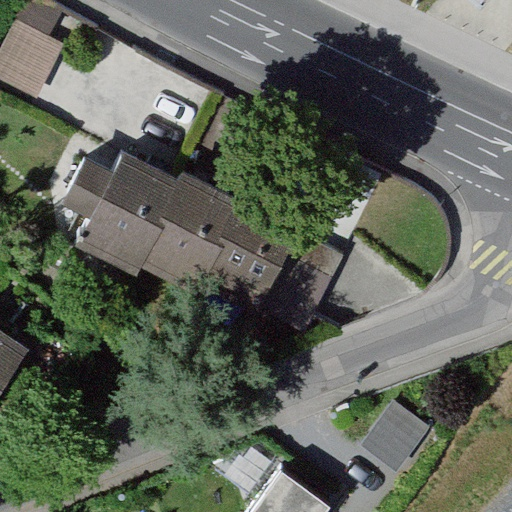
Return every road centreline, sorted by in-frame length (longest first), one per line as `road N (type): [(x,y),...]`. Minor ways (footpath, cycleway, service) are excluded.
road 1 (residential): [(0,493),(479,309),(511,282)]
road 2 (secondary): [(212,0),(511,141)]
